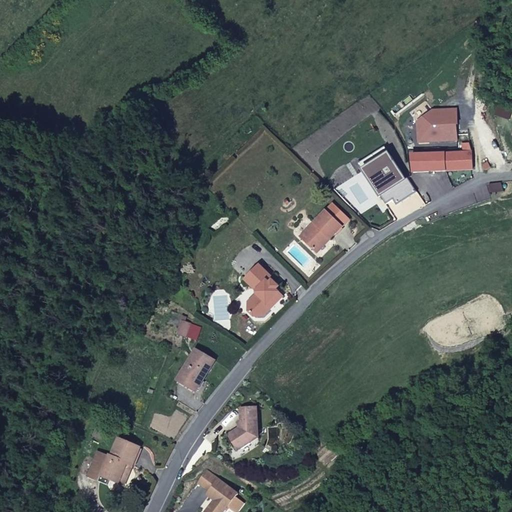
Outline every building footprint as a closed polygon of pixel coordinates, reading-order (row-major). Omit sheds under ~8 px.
[(433,110),(418,121),(419,143),(458,142),(457,109),(433,110)] [(471,169),(469,143),(464,143),(458,144),(458,153),(412,156),(413,172),(435,171),(471,169)] [(388,153),(362,171),(385,206),(394,200),(397,205),(417,192),(408,178),(406,179),(388,153)] [(343,227),(327,212),(302,238),(316,251),(329,237),(332,240),(343,227)] [(329,237),(316,251),(319,253),(332,240),(329,237)] [(272,279),(260,267),(245,281),(257,293),(257,295),(249,303),(249,313),(254,318),(263,318),(283,298),(276,292),(270,286),(268,283),(272,279)] [(273,282),(270,286),(276,292),(279,289),(273,282)] [(178,334),(186,337),(190,324),(182,322),(178,334)] [(196,350),(179,379),(197,390),(214,361),(196,350)] [(256,408),(240,409),(241,426),(226,437),(232,447),(237,444),(240,450),(249,443),(248,438),(254,434),(253,425),(251,425),(251,422),(257,422),(256,408)] [(258,438),(257,422),(251,422),(251,425),(253,425),(254,434),(248,438),(249,443),(258,438)] [(128,475),(133,465),(140,448),(119,439),(112,456),(99,451),(88,477),(108,485),(111,479),(119,483),(123,473),(128,475)] [(223,511),(237,494),(206,471),(197,483),(209,491),(206,495),(216,501),(214,504),(211,503),(205,511),(223,511)] [(123,473),(119,483),(124,485),(128,475),(123,473)]
